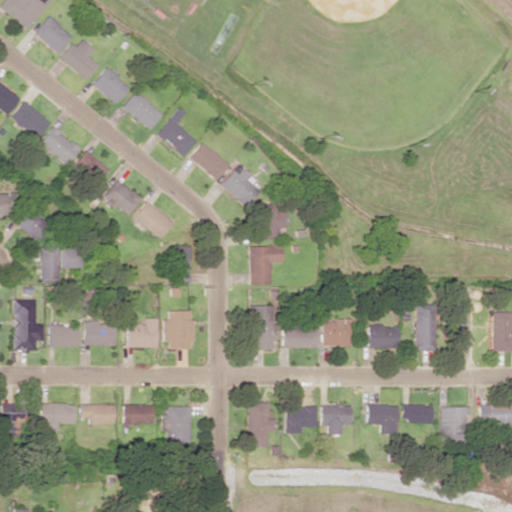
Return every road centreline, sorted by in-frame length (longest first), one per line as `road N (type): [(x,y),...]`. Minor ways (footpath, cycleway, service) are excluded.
road 1 (residential): [(214,511),(217,229),(0,43)]
road 2 (residential): [(511,375),(0,376)]
